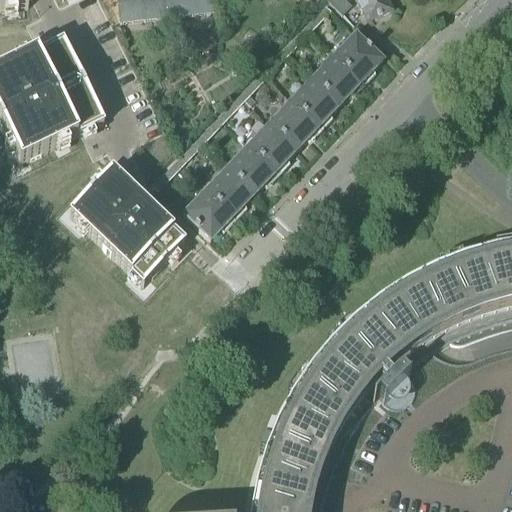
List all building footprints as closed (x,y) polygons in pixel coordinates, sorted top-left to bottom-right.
[(0,0),(0,15),(23,13),(24,13),(27,13),(26,3),(25,0),(0,0)] [(214,0),(115,0),(119,27),(216,17),(214,0)] [(324,0),(323,2),(324,4),(342,20),(351,11),(339,0),(324,0)] [(353,0),(367,27),(391,15),(383,0),(353,0)] [(324,13),(315,22),(319,27),(329,17),(324,13)] [(319,27),(315,22),(305,32),(310,37),(319,27)] [(300,38),(290,48),(295,52),(304,43),(300,38)] [(354,41),(333,63),(361,91),(367,84),(366,83),(382,66),(354,41)] [(0,131),(1,133),(0,132),(0,134),(0,135),(1,135),(9,151),(19,171),(29,165),(30,166),(41,160),(55,153),(103,129),(87,97),(85,94),(86,93),(85,93),(84,91),(83,92),(80,87),(82,86),(81,84),(80,84),(63,48),(53,53),(1,79),(0,79),(0,78),(0,131)] [(290,48),(281,58),(285,62),(295,52),(290,48)] [(183,57),(178,49),(169,55),(173,63),(183,57)] [(281,58),(271,68),(276,72),(285,62),(281,58)] [(333,63),(311,86),(338,112),(354,96),(355,97),(361,91),(333,63)] [(276,72),(271,68),(262,77),(266,82),(276,72)] [(256,83),(247,93),(252,97),(261,88),(256,83)] [(311,86),(290,108),(318,136),(325,129),(323,128),(338,112),(311,86)] [(247,93),(238,103),(242,107),(252,97),(247,93)] [(238,103),(228,112),(233,117),(242,107),(238,103)] [(290,108),(268,131),(296,157),(311,140),(312,142),(318,136),(290,108)] [(233,117),(228,112),(219,122),(224,127),(233,117)] [(214,128),(204,138),(209,142),(218,132),(214,128)] [(268,131),(247,153),(275,180),(281,174),(280,173),(296,157),(268,131)] [(204,138),(195,147),(200,152),(209,142),(204,138)] [(195,147),(186,157),(191,161),(200,152),(195,147)] [(247,153),(225,175),(253,202),(268,185),(269,187),(275,180),(247,153)] [(191,161),(186,157),(177,166),(181,171),(191,161)] [(171,172),(162,182),(166,186),(176,176),(171,172)] [(225,175),(204,198),(232,225),(238,219),(237,218),(253,202),(225,175)] [(77,213),(69,222),(101,253),(101,254),(102,253),(109,259),(108,260),(109,261),(110,261),(130,280),(142,292),(151,283),(151,284),(152,283),(160,275),(159,274),(166,267),(183,249),(154,221),(151,218),(150,218),(150,217),(148,219),(143,213),(144,211),(143,210),(142,210),(127,196),(109,179),(102,187),(86,204),(85,204),(77,212),(77,213)] [(166,186),(162,182),(152,192),(157,196),(166,186)] [(232,225),(204,198),(182,221),(209,247),(225,230),(226,231),(232,225)] [(321,511),(322,509),(324,501),(325,496),(328,487),(331,479),(334,471),(337,463),(341,455),(345,448),(349,440),(354,433),(357,428),(377,402),(383,408),(408,384),(402,378),(413,369),(420,364),(427,359),(435,354),(441,351),(442,350),(450,345),(456,343),(464,339),(472,336),(480,333),(489,330),(498,327),(506,325),(511,323),(511,253),(494,257),(479,261),(463,265),(433,277),(405,291),(391,300),(378,309),(353,329),(330,351),(309,376),(291,403),(276,431),(264,461),(259,476),(254,492),(251,507),(250,511),(321,511)]
